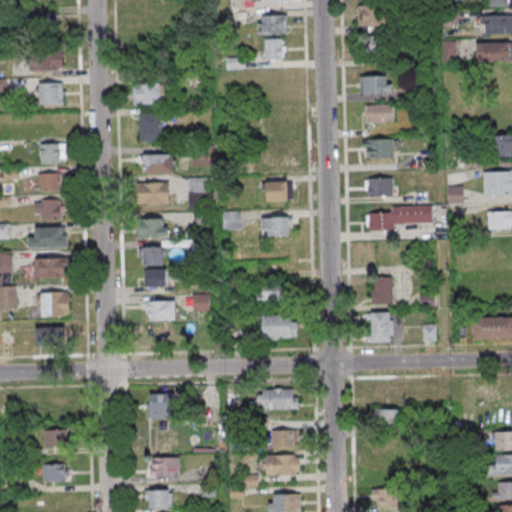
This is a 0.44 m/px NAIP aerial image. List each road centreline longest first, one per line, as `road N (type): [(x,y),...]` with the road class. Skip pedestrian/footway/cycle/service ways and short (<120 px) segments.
road 1 (residential): [(511,358),(0,373)]
road 2 (residential): [(108,511),(94,0)]
road 3 (residential): [(334,511),(321,0)]
